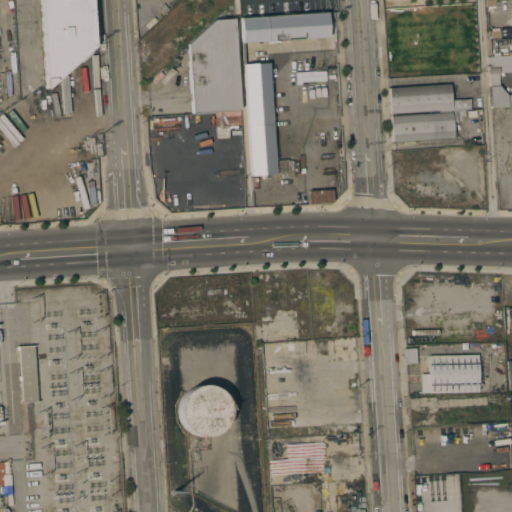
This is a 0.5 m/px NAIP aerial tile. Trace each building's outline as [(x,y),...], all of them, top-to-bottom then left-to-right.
[(90,0),(94,46),(45,88),(38,0),(90,0)] [(326,13),(328,37),(242,43),(241,19),(326,13)] [(239,109),(191,113),(187,45),(213,21),(233,19),(239,109)] [(490,38),(490,30),(489,30),(489,29),(492,28),(492,30),(500,30),(500,38),(490,38)] [(489,57),(511,55),(511,71),(498,73),(490,73),(489,57)] [(244,64),(268,63),(270,90),(283,89),(284,102),(271,103),(274,147),(286,146),(287,159),(274,160),(275,160),(288,159),(289,172),(275,173),(275,174),(266,174),(266,179),(261,179),(261,174),(251,175),(244,64)] [(511,106),(492,108),(490,73),(498,73),(499,86),(506,94),(511,93),(511,106)] [(389,116),(388,88),(449,84),(450,100),(469,99),(470,110),(466,110),(466,111),(389,116)] [(466,117),(465,119),(464,120),(462,120),(452,121),(453,137),(391,141),(389,116),(466,111),(466,117)] [(306,189),(307,204),(331,203),(331,189),(306,189)] [(18,346),(33,345),(37,400),(22,401),(20,369),(18,346)] [(405,364),(405,356),(403,356),(402,349),(415,348),(415,352),(416,352),(416,355),(415,355),(416,363),(407,364),(405,364)] [(477,354),(478,392),(420,393),(419,374),(428,374),(428,355),(477,354)] [(193,387),(197,386),(202,385),(206,385),(210,386),(214,387),(218,390),(222,393),(224,396),(226,399),(228,403),(229,407),(229,411),(228,415),(228,418),(226,422),(224,426),(221,430),(215,433),(212,435),(207,436),(203,436),(197,435),(193,434),(188,431),(185,428),(182,425),(180,422),(179,417),(178,413),(178,409),(178,405),(179,401),(181,397),(184,394),(187,391),(190,388),(193,387)]
